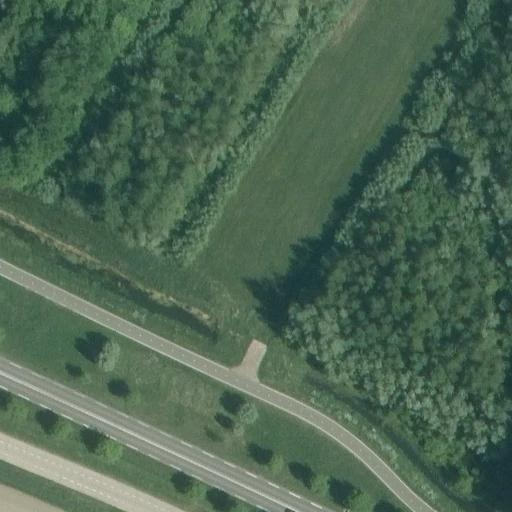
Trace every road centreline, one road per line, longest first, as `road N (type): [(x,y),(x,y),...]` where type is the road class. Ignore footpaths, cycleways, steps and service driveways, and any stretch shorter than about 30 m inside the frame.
road 1 (secondary): [(298,511),(0,377)]
road 2 (unclassified): [(144,511),(0,451)]
